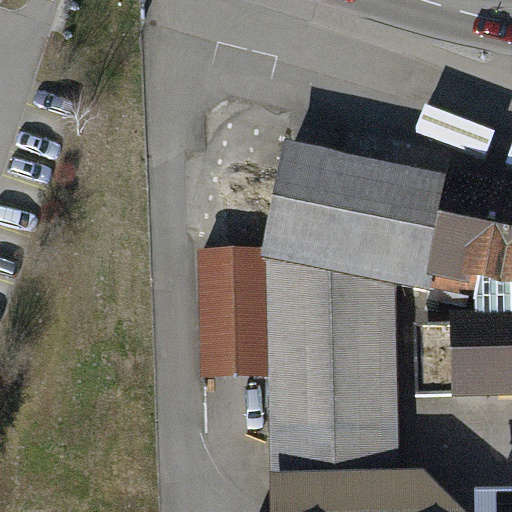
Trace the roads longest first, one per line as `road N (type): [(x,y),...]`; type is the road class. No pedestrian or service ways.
road 1 (unknown): [(195,0),(188,403),(196,444),(238,511)]
road 2 (unknown): [(258,0),(279,48),(511,157)]
